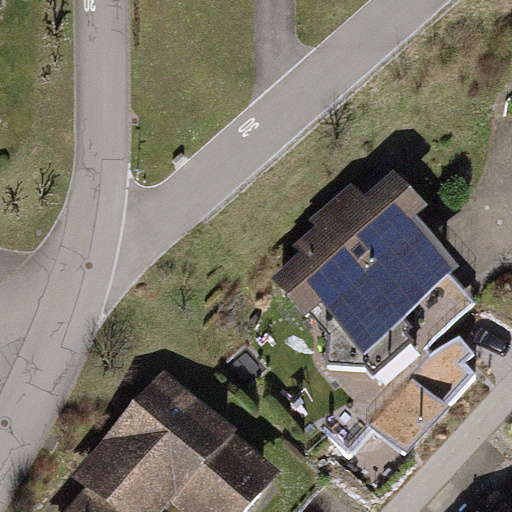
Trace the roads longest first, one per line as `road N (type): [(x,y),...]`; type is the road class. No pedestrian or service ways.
road 1 (residential): [(413,0),(174,209),(81,276)]
road 2 (residential): [(81,276),(101,201),(103,0)]
road 3 (residential): [(0,463),(81,276)]
